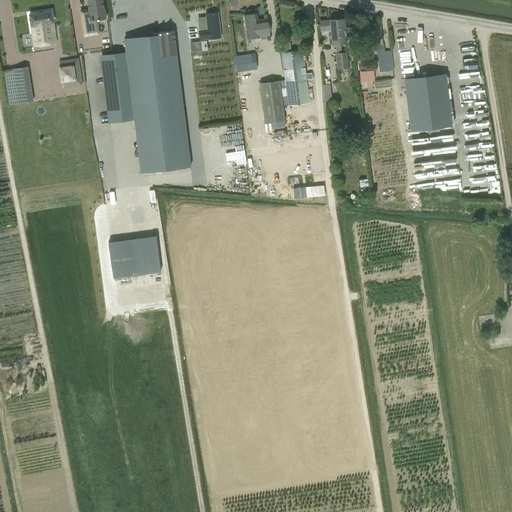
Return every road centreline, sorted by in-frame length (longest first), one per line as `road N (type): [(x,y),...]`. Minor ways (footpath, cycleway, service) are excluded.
road 1 (unknown): [(158,16),(179,33),(196,142),(188,174),(132,178),(97,127),(89,43),(139,24)]
road 2 (unknown): [(480,24),(509,221)]
road 3 (unclassified): [(511,29),(333,0)]
